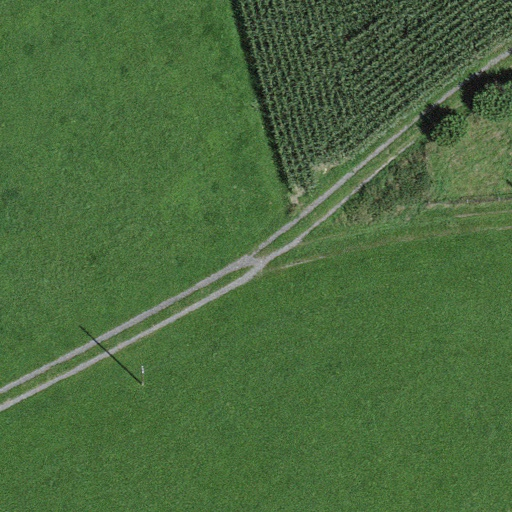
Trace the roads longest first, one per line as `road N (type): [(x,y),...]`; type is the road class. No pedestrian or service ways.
road 1 (track): [(511,67),(189,312),(0,410)]
road 2 (track): [(275,247),(359,245),(511,221)]
